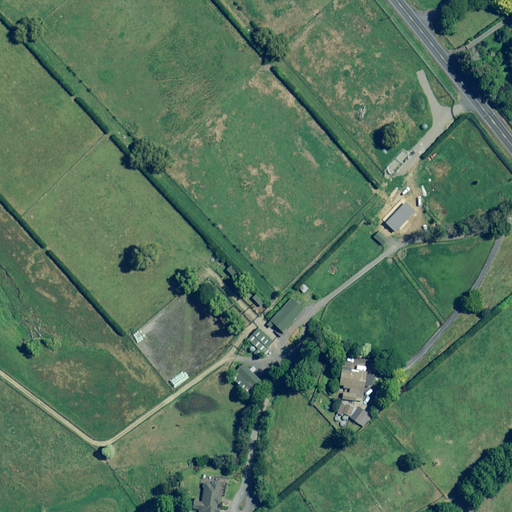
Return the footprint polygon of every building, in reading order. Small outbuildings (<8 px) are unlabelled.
[(392,228),(396,231),(411,215),(402,206),(386,222),(389,225),(386,229),(384,228),(375,237),(384,246),(393,237),(389,232),(392,228)] [(240,275),(232,266),(228,270),(235,279),(240,275)] [(267,303),(258,294),(253,298),(262,307),(267,303)] [(306,310),(293,298),(268,325),(272,329),(276,325),(285,333),(306,310)] [(260,328),(249,340),(259,349),(255,353),(263,361),(272,352),(269,349),(275,343),(260,328)] [(245,363),(231,377),(249,395),(263,381),(245,363)] [(358,401),(365,402),(365,397),(361,396),(362,389),(366,389),(368,366),(357,365),(357,370),(353,370),(354,367),(343,366),(341,386),(345,386),(345,389),(351,389),(351,394),(344,393),(343,400),(350,401),(345,414),(352,417),(358,401)] [(360,407),(352,419),(365,428),(373,416),(360,407)] [(222,511),(223,503),(224,497),(223,497),(224,485),(206,482),(203,503),(195,502),(194,510),(200,510),(199,511),(222,511)]
